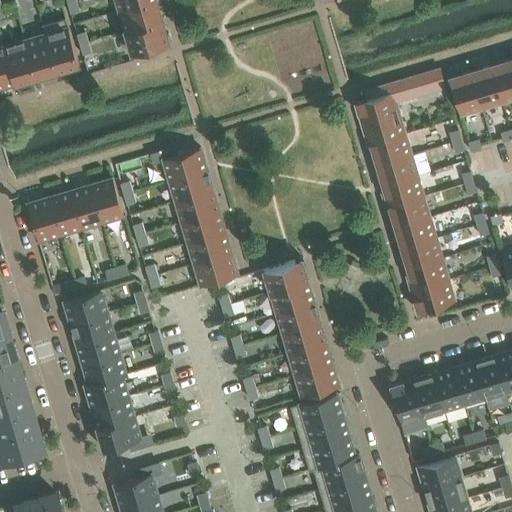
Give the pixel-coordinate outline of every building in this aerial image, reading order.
[(76,0),(75,0),(68,2),(71,12),(80,10),(76,0)] [(116,0),(119,9),(150,0),(116,0)] [(163,19),(157,0),(150,0),(119,9),(125,30),(163,19)] [(42,24),(45,33),(47,32),(58,70),(80,63),(66,17),(42,24)] [(167,33),(163,19),(125,30),(132,52),(163,43),(171,41),(169,32),(167,33)] [(89,41),(86,30),(77,33),(80,43),(89,41)] [(45,33),(26,38),(37,76),(58,70),(47,32),(45,33)] [(5,45),(16,82),(37,76),(26,38),(5,45)] [(92,51),(89,41),(80,43),(83,54),(92,51)] [(0,87),(16,82),(5,45),(0,45),(0,87)] [(511,98),(511,58),(492,64),(503,101),(511,98)] [(471,70),(482,108),(503,101),(492,64),(471,70)] [(372,96),(356,101),(362,123),(399,112),(396,100),(434,89),(446,86),(441,67),(376,86),(379,95),(372,97),(372,96)] [(450,77),(461,114),(482,108),(471,70),(450,77)] [(399,112),(362,123),(368,144),(406,133),(399,112)] [(459,128),(450,131),(453,141),(462,139),(459,128)] [(501,132),(503,140),(511,137),(511,131),(511,128),(501,132)] [(406,133),(368,144),(375,164),(412,153),(406,133)] [(469,141),(471,150),(482,147),(479,138),(469,141)] [(456,152),(465,149),(462,139),(453,141),(456,152)] [(161,150),(170,179),(207,168),(201,146),(176,154),(173,146),(161,150)] [(381,185),(418,174),(412,153),(375,164),(381,185)] [(170,179),(176,200),(214,189),(207,168),(170,179)] [(471,170),(462,172),(465,183),(474,180),(471,170)] [(418,174),(381,185),(387,206),(424,195),(418,174)] [(113,176),(92,183),(103,220),(124,214),(113,176)] [(121,182),(124,193),(133,190),(130,180),(121,182)] [(468,193),(477,190),(474,180),(465,183),(468,193)] [(92,183),(70,189),(82,227),(103,220),(92,183)] [(70,189),(49,195),(61,233),(82,227),(70,189)] [(176,200),(182,221),(220,210),(214,189),(176,200)] [(133,190),(124,193),(127,203),(136,200),(133,190)] [(61,233),(49,195),(28,202),(39,239),(61,233)] [(393,226),(430,215),(424,195),(387,206),(393,226)] [(182,221),(188,242),(226,230),(220,210),(182,221)] [(483,211),(474,214),(478,224),(486,221),(483,211)] [(504,221),(501,212),(491,215),(493,224),(504,221)] [(430,215),(393,226),(399,247),(436,236),(430,215)] [(134,224),(137,234),(146,232),(142,221),(134,224)] [(481,234),(490,232),(486,221),(478,224),(481,234)] [(188,242),(194,263),(232,251),(226,230),(188,242)] [(146,232),(137,234),(140,245),(149,242),(146,232)] [(405,268),(443,257),(436,236),(399,247),(405,268)] [(511,248),(501,251),(511,286),(511,248)] [(232,251),(194,263),(201,284),(239,273),(232,251)] [(496,252),(487,255),(490,265),(499,263),(496,252)] [(264,269),(271,290),(308,279),(304,266),(306,265),(303,257),(264,269)] [(443,257),(405,268),(411,289),(449,278),(443,257)] [(126,263),(116,266),(119,275),(129,272),(126,263)] [(146,265),(149,276),(158,273),(155,263),(146,265)] [(493,276),(502,273),(499,263),(490,265),(493,276)] [(119,275),(116,266),(106,269),(108,278),(119,275)] [(158,273),(149,276),(152,286),(161,283),(158,273)] [(85,275),(75,279),(77,287),(88,284),(85,275)] [(418,310),(455,299),(449,278),(411,289),(418,310)] [(77,287),(75,279),(64,282),(67,291),(77,287)] [(271,290),(277,311),(315,300),(308,279),(271,290)] [(64,300),(71,321),(108,310),(102,289),(64,300)] [(135,292),(138,302),(147,299),(143,289),(135,292)] [(219,295),(222,305),(231,302),(228,292),(219,295)] [(147,299),(138,302),(141,312),(150,310),(147,299)] [(277,311),(283,332),(321,321),(315,300),(277,311)] [(231,302),(222,305),(225,315),(234,313),(231,302)] [(0,310),(0,336),(9,334),(10,334),(5,320),(4,320),(2,311),(3,311),(2,309),(0,310)] [(71,321),(77,342),(115,331),(108,310),(71,321)] [(283,332),(289,353),(327,342),(321,321),(283,332)] [(150,332),(153,343),(162,340),(159,329),(150,332)] [(77,342),(83,363),(121,352),(115,331),(77,342)] [(231,336),(235,346),(243,344),(240,333),(231,336)] [(0,336),(0,361),(15,357),(20,356),(15,342),(11,343),(9,334),(0,336)] [(162,340),(153,343),(156,353),(165,350),(162,340)] [(289,353),(295,374),(333,363),(327,342),(289,353)] [(243,344),(235,346),(238,357),(247,354),(243,344)] [(511,348),(496,354),(507,393),(511,391),(511,348)] [(85,383),(85,385),(127,373),(121,352),(83,363),(89,382),(85,383)] [(496,354),(475,360),(486,399),(507,393),(496,354)] [(0,386),(22,380),(23,380),(19,366),(18,366),(15,357),(0,361),(0,386)] [(475,360),(454,366),(466,405),(486,399),(475,360)] [(333,363),(295,374),(302,395),(340,384),(333,363)] [(454,366),(433,372),(445,411),(466,405),(454,366)] [(162,374),(165,384),(174,381),(171,371),(162,374)] [(433,372),(413,378),(424,417),(445,411),(433,372)] [(85,385),(91,406),(129,395),(124,375),(128,374),(127,373),(85,385)] [(244,377),(247,388),(256,385),(253,375),(244,377)] [(391,385),(405,432),(427,425),(424,417),(413,378),(391,385)] [(0,386),(0,412),(29,403),(30,403),(26,389),(25,389),(22,380),(0,386)] [(174,381),(165,384),(168,394),(177,392),(174,381)] [(256,385),(247,388),(250,398),(259,395),(256,385)] [(291,405),(297,427),(344,413),(337,391),(291,405)] [(91,406),(98,427),(136,416),(129,395),(91,406)] [(0,437),(35,427),(37,426),(33,412),(31,412),(29,403),(0,412),(0,437)] [(183,412),(180,413),(174,415),(177,425),(186,423),(183,412)] [(297,427),(303,448),(350,434),(344,413),(297,427)] [(136,416),(98,427),(104,448),(129,441),(132,449),(144,445),(136,416)] [(258,427),(262,438),(270,435),(267,425),(258,427)] [(35,427),(0,437),(0,461),(47,448),(43,434),(38,435),(35,427)] [(487,437),(484,429),(473,432),(476,441),(487,437)] [(463,435),(466,444),(476,441),(473,432),(463,435)] [(303,448),(309,468),(360,453),(360,452),(356,453),(350,434),(303,448)] [(270,435),(262,438),(265,448),(274,445),(270,435)] [(445,450),(442,441),(432,444),(435,453),(445,450)] [(493,454),(502,451),(499,441),(490,443),(493,454)] [(422,447),(424,456),(435,453),(432,444),(422,447)] [(314,469),(319,488),(366,474),(360,453),(309,468),(310,470),(314,469)] [(461,475),(455,454),(418,465),(424,486),(461,475)] [(197,460),(194,461),(188,463),(191,473),(200,470),(197,460)] [(114,483),(121,505),(159,493),(150,464),(137,468),(139,476),(114,483)] [(271,469),(274,479),(283,476),(280,466),(271,469)] [(509,473),(500,476),(503,486),(511,483),(509,473)] [(319,488),(326,509),(372,495),(366,474),(319,488)] [(424,486),(430,508),(468,497),(461,475),(424,486)] [(283,476),(274,479),(277,489),(286,487),(283,476)] [(506,497),(511,494),(511,484),(511,483),(503,486),(503,487),(505,494),(506,497)] [(503,487),(493,490),(495,497),(505,494),(503,487)] [(62,511),(56,491),(10,505),(12,511),(62,511)] [(198,494),(201,504),(210,501),(206,491),(198,494)] [(121,505),(122,511),(164,511),(159,493),(121,505)] [(326,509),(326,511),(377,511),(372,495),(326,509)] [(430,508),(431,511),(472,511),(468,497),(430,508)] [(210,501),(201,504),(203,511),(211,511),(213,511),(210,501)]
